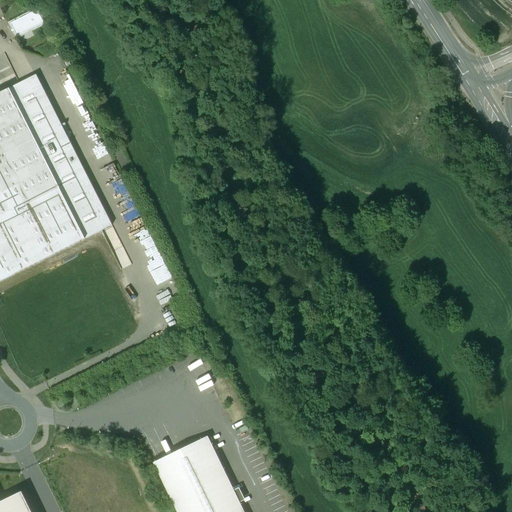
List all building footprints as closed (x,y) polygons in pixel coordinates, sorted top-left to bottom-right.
[(37,10),(10,24),(16,37),(44,23),(37,10)] [(0,93),(0,282),(112,226),(36,76),(0,93)] [(87,101),(78,106),(84,118),(93,114),(87,101)] [(145,219),(134,226),(137,231),(148,225),(145,219)] [(151,229),(137,236),(150,261),(164,253),(151,229)] [(243,511),(207,437),(153,463),(177,511),(243,511)] [(0,511),(31,511),(22,492),(0,502),(0,511)]
